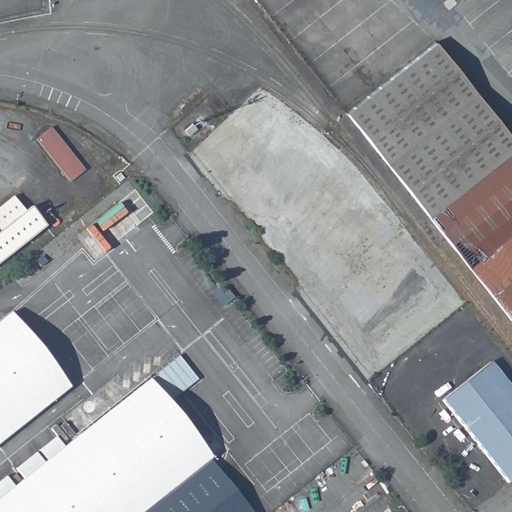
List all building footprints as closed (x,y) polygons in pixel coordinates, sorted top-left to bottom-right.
[(511,138),(440,46),(352,116),(430,216),(511,151),(511,138)] [(70,180),(84,169),(51,128),(37,139),(70,180)] [(511,151),(430,216),(468,265),(511,230),(511,151)] [(119,181),(124,178),(120,172),(115,176),(119,181)] [(156,211),(137,188),(78,234),(97,258),(115,244),(112,240),(135,222),(138,225),(156,211)] [(14,196),(0,208),(0,263),(48,225),(32,207),(27,212),(14,196)] [(165,232),(170,227),(159,217),(154,223),(165,232)] [(276,221),(273,224),(281,234),(284,231),(276,221)] [(135,222),(112,240),(115,244),(116,246),(140,227),(138,225),(135,222)] [(273,224),(267,229),(274,238),(281,234),(273,224)] [(511,321),(511,230),(468,265),(511,321)] [(414,258),(406,248),(371,276),(378,287),(414,258)] [(333,305),(367,350),(441,293),(414,258),(378,287),(371,276),(333,305)] [(441,293),(367,350),(374,360),(448,302),(441,293)] [(0,441),(74,383),(15,309),(0,320),(0,441)] [(178,356),(148,380),(167,404),(197,380),(178,356)] [(511,405),(511,391),(490,362),(483,367),(511,405)] [(511,405),(483,367),(441,400),(506,485),(511,480),(511,405)] [(148,380),(0,498),(0,511),(142,511),(210,458),(167,404),(148,380)] [(251,511),(210,458),(142,511),(251,511)]
